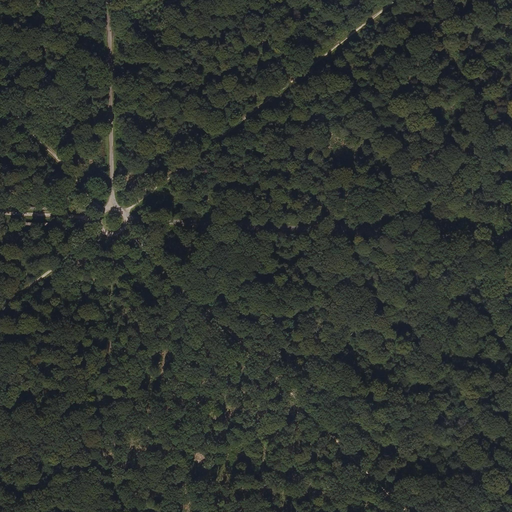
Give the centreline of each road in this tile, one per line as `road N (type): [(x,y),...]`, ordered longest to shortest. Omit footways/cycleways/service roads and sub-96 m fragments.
road 1 (track): [(394,511),(118,231)]
road 2 (unclassified): [(124,222),(511,240)]
road 3 (track): [(397,0),(123,216)]
road 4 (unclassified): [(108,0),(111,209)]
road 5 (track): [(0,99),(107,210)]
road 6 (track): [(0,311),(104,228)]
